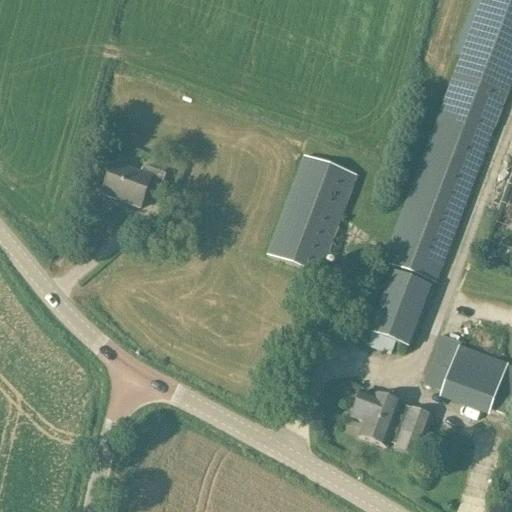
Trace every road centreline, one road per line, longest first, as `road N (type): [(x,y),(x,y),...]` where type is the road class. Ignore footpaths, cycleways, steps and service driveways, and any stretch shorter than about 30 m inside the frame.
road 1 (tertiary): [(381,511),(132,374)]
road 2 (tertiary): [(132,374),(56,308),(0,233)]
road 3 (unclassified): [(98,511),(132,374)]
